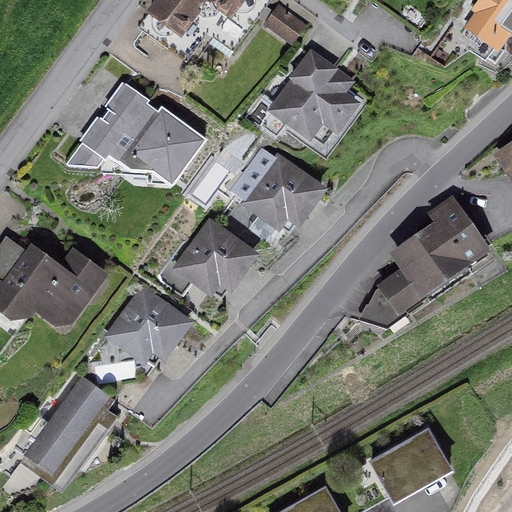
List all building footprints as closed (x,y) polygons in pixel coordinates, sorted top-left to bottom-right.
[(193,0),(209,13),(220,0),(151,0),(139,14),(160,32),(187,0),(193,0)] [(499,46),(511,26),(511,0),(490,0),(471,27),(499,46)] [(337,132),(358,104),(342,92),(349,82),(313,56),(274,110),(311,137),(323,121),(337,132)] [(125,161),(130,154),(160,110),(124,86),(75,158),(96,172),(110,151),(125,161)] [(160,110),(130,154),(174,183),(203,140),(160,110)] [(511,170),(511,148),(502,155),(511,170)] [(298,219),(319,191),(279,161),(249,202),(279,224),(288,212),(298,219)] [(403,309),(470,259),(441,220),(373,269),(403,309)] [(228,288),(252,256),(210,225),(177,269),(210,293),(218,281),(228,288)] [(35,308),(60,273),(29,251),(0,291),(0,310),(11,318),(29,316),(35,308)] [(60,273),(35,308),(56,322),(72,320),(102,277),(72,255),(60,273)] [(165,357),(189,323),(143,291),(110,338),(144,361),(152,348),(165,357)] [(106,413),(113,404),(83,382),(24,464),(62,491),(115,419),(106,413)] [(395,501),(449,470),(429,435),(375,466),(395,501)] [(337,511),(327,489),(278,511),(337,511)]
